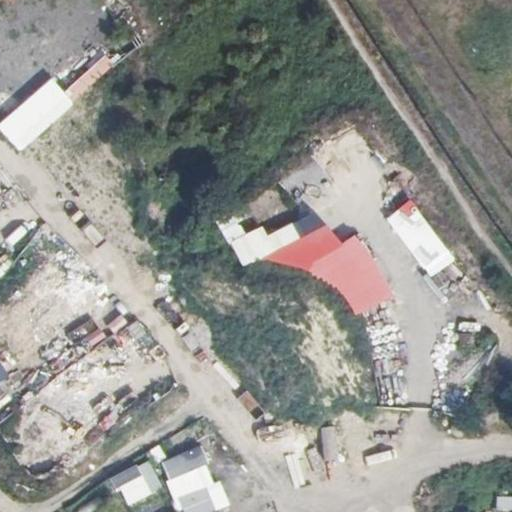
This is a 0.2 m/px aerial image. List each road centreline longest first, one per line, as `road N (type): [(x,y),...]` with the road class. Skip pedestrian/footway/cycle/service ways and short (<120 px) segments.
road 1 (track): [(511,446),(342,483),(188,370),(0,151)]
road 2 (unclassified): [(511,270),(334,0)]
